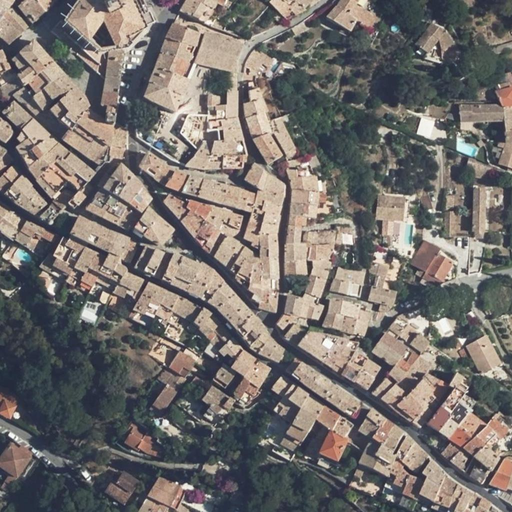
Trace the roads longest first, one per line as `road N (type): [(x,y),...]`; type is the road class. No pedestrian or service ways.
road 1 (residential): [(0,198),(203,305),(245,349),(357,427),(371,405)]
road 2 (residential): [(328,0),(252,43),(240,69),(243,136),(253,158),(286,185),(276,339)]
road 3 (residential): [(181,0),(141,68),(130,107),(136,174),(276,339)]
road 4 (residential): [(371,405),(509,511)]
road 5 (unknown): [(478,279),(471,254),(435,227),(452,170),(451,127)]
road 6 (residential): [(109,511),(0,422)]
road 7 (residential): [(511,272),(393,313)]
